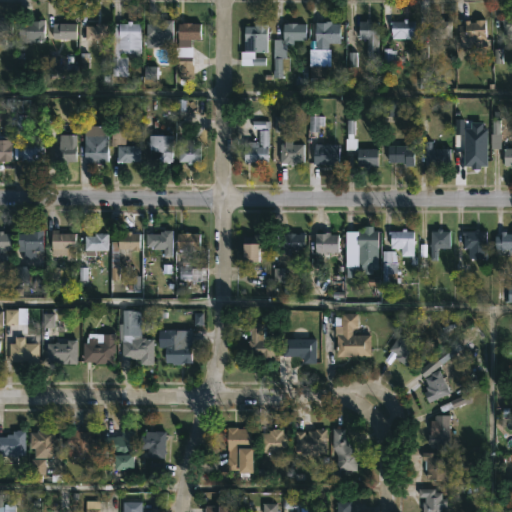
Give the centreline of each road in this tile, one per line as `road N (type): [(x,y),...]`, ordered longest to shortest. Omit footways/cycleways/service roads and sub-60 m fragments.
road 1 (residential): [(225,0),(225,343),(181,511)]
road 2 (residential): [(511,199),(0,198)]
road 3 (residential): [(384,449),(382,428),(349,399),(0,397)]
